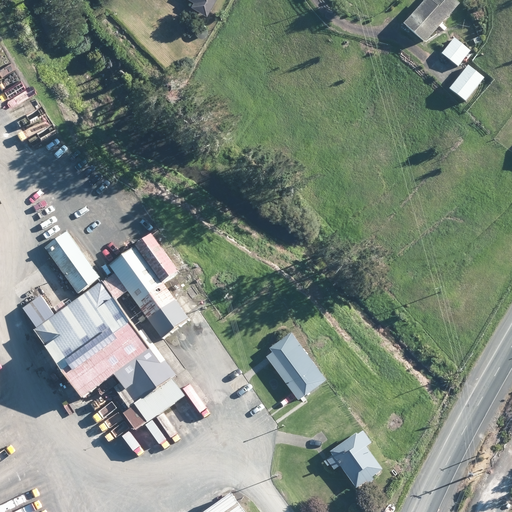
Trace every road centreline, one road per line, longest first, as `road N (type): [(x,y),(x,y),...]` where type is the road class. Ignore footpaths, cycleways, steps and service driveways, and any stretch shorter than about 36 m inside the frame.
road 1 (unknown): [(273,511),(224,431),(96,501)]
road 2 (unknown): [(96,501),(0,339)]
road 3 (secondary): [(511,349),(429,511)]
